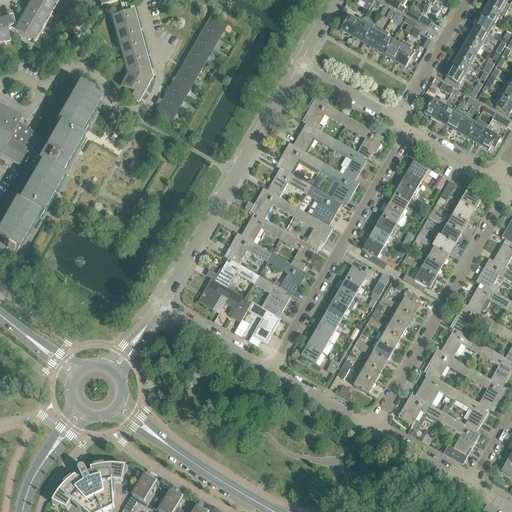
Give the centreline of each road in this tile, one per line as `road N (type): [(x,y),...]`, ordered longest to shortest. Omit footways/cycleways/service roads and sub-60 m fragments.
road 1 (residential): [(159,304),(300,65)]
road 2 (residential): [(271,369),(410,129)]
road 3 (residential): [(375,426),(505,185)]
road 4 (residential): [(41,90),(61,66),(74,64),(103,82),(118,110),(147,105),(158,77),(139,0)]
road 5 (tertiary): [(274,511),(118,407)]
road 6 (residential): [(396,121),(464,0)]
road 7 (residential): [(159,304),(271,369)]
